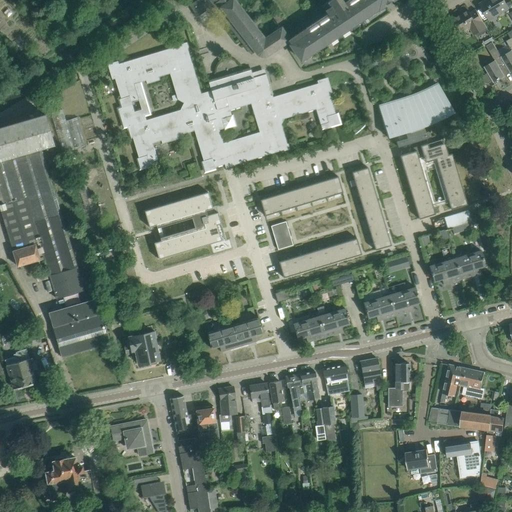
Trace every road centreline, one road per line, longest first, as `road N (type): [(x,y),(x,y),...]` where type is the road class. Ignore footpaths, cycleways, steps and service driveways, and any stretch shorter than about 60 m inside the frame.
road 1 (residential): [(170,4),(82,67),(140,270),(154,277),(254,247)]
road 2 (residential): [(170,4),(191,13),(209,42),(249,60),(285,62),(298,79),(353,69),(381,138)]
road 3 (residential): [(254,247),(238,182),(381,138)]
road 4 (residential): [(381,138),(439,332)]
road 5 (residential): [(0,421),(155,389)]
road 6 (residential): [(288,363),(439,332)]
road 7 (residential): [(155,389),(288,363)]
road 8 (residential): [(181,511),(155,389)]
road 9 (residential): [(288,363),(254,247)]
